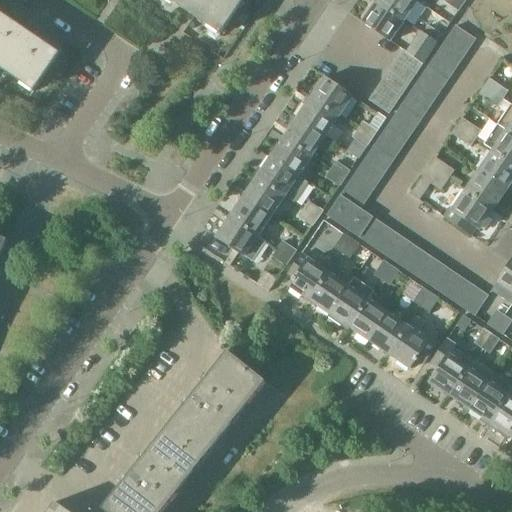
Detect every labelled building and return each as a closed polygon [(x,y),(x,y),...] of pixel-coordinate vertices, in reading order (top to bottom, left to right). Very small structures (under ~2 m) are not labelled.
[(167,0),(220,36),(244,0),(167,0)] [(415,0),(377,0),(376,2),(404,21),(417,1),(415,0)] [(459,11),(464,3),(458,0),(445,0),(445,1),(459,11)] [(362,22),(390,41),(404,21),(376,2),(362,22)] [(28,25),(24,30),(0,13),(0,69),(33,92),(59,54),(34,37),(37,32),(28,25)] [(429,26),(424,34),(437,43),(442,35),(429,26)] [(456,26),(449,36),(469,50),(476,40),(456,26)] [(420,32),(406,52),(423,64),(437,43),(424,34),(420,32)] [(449,36),(442,47),(462,60),(469,50),(449,36)] [(442,47),(436,56),(456,70),(462,60),(442,47)] [(423,64),(406,52),(403,50),(396,61),(416,74),(423,64)] [(436,56),(429,66),(449,80),(456,70),(436,56)] [(409,84),(416,74),(396,61),(389,71),(409,84)] [(449,80),(429,66),(422,76),(442,90),(449,80)] [(403,94),(409,84),(389,71),(383,80),(403,94)] [(422,76),(415,86),(435,100),(442,90),(422,76)] [(352,97),(324,78),(311,98),(339,117),(352,97)] [(508,92),(490,79),(484,87),(503,100),(508,92)] [(403,94),(383,80),(376,91),(396,104),(403,94)] [(415,86),(408,96),(429,110),(435,100),(415,86)] [(498,107),(503,100),(484,87),(479,94),(498,107)] [(389,114),(396,104),(376,91),(369,101),(389,114)] [(408,96),(402,106),(422,120),(429,110),(408,96)] [(339,117),(311,98),(297,118),(325,137),(339,117)] [(511,105),(498,126),(511,135),(511,105)] [(402,106),(395,115),(416,130),(422,120),(402,106)] [(395,115),(388,125),(409,140),(416,130),(395,115)] [(284,137),(312,156),(325,137),(297,118),(284,137)] [(481,131),(463,119),(458,126),(476,139),(481,131)] [(364,122),(358,130),(372,139),(380,128),(374,124),(372,127),(364,122)] [(388,125),(381,135),(402,150),(409,140),(388,125)] [(472,146),(476,139),(458,126),(453,134),(472,146)] [(493,151),(511,164),(511,135),(498,126),(485,145),(493,151)] [(372,139),(358,130),(353,138),(367,147),(372,139)] [(381,135),(375,145),(396,159),(402,150),(381,135)] [(270,157),(298,176),(312,156),(284,137),(270,157)] [(375,145),(368,155),(389,170),(396,159),(375,145)] [(508,190),(511,183),(511,164),(493,151),(479,171),(508,190)] [(368,155),(361,165),(382,180),(389,170),(368,155)] [(257,177),(285,196),(298,176),(270,157),(257,177)] [(456,170),(437,157),(431,167),(449,179),(456,170)] [(337,162),(331,170),(345,179),(350,171),(337,162)] [(361,165),(354,175),(375,190),(382,180),(361,165)] [(443,189),(449,179),(431,167),(424,177),(443,189)] [(340,186),(345,179),(331,170),(326,177),(340,186)] [(479,171),(466,191),(494,210),(508,190),(479,171)] [(375,190),(354,175),(348,185),(369,200),(375,190)] [(285,196),(257,177),(243,197),(271,216),(285,196)] [(420,201),(431,184),(423,179),(411,196),(420,201)] [(340,196),(361,210),(369,200),(348,185),(340,196)] [(332,198),(337,190),(333,188),(328,196),(332,198)] [(481,230),(494,210),(466,191),(453,209),(452,208),(445,218),(472,236),(478,227),(481,230)] [(373,219),(361,210),(340,196),(327,216),(360,238),(373,219)] [(230,217),(258,236),(271,216),(243,197),(230,217)] [(310,201),(304,209),(318,219),(324,210),(310,201)] [(312,227),(318,219),(304,209),(299,217),(312,227)] [(258,236),(230,217),(216,237),(244,256),(258,236)] [(383,225),(373,219),(360,238),(369,245),(383,225)] [(369,245),(379,251),(393,231),(383,225),(369,245)] [(402,238),(393,231),(379,251),(389,258),(402,238)] [(334,248),(342,253),(351,240),(343,234),(334,248)] [(389,258),(398,264),(411,244),(402,238),(389,258)] [(359,245),(351,240),(342,253),(350,259),(359,245)] [(282,241),(277,249),(291,258),(296,251),(282,241)] [(421,251),(411,244),(398,264),(408,271),(421,251)] [(272,256),(286,266),(291,258),(277,249),(272,256)] [(408,271),(417,277),(431,257),(421,251),(408,271)] [(289,287),(310,301),(335,264),(326,258),(320,266),(301,254),(288,274),(293,277),(292,280),(293,281),(289,287)] [(440,264),(431,257),(417,277),(427,283),(440,264)] [(511,260),(497,283),(511,293),(511,260)] [(374,275),(382,280),(391,267),(383,261),(374,275)] [(343,270),(335,264),(310,301),(329,314),(349,286),(338,278),(343,270)] [(427,283),(436,290),(450,270),(440,264),(427,283)] [(399,272),(391,267),(382,280),(390,286),(399,272)] [(459,276),(450,270),(436,290),(446,296),(459,276)] [(446,296),(455,303),(469,283),(459,276),(446,296)] [(354,278),(349,286),(329,314),(349,328),(369,299),(374,291),(354,278)] [(478,289),(469,283),(455,303),(465,309),(478,289)] [(414,302),(421,307),(431,294),(423,288),(414,302)] [(488,296),(478,289),(465,309),(475,316),(488,296)] [(439,299),(431,294),(421,307),(429,313),(439,299)] [(389,313),(369,299),(349,328),(369,341),(389,313)] [(487,324),(495,330),(505,315),(497,310),(487,324)] [(369,341),(389,355),(408,326),(389,313),(369,341)] [(511,320),(505,315),(495,330),(503,335),(511,321),(511,320)] [(415,317),(408,326),(389,355),(409,369),(415,360),(417,361),(417,360),(423,365),(436,345),(418,333),(424,324),(415,317)] [(474,343),(483,349),(492,335),(484,329),(474,343)] [(500,340),(492,335),(483,349),(490,354),(500,340)] [(429,382),(450,396),(475,360),(466,353),(460,362),(448,354),(454,345),(446,340),(431,363),(439,368),(429,382)] [(265,381),(227,352),(200,386),(201,387),(192,399),(190,398),(166,429),(205,458),(233,422),(230,420),(236,413),(238,415),(265,381)] [(450,396),(470,410),(489,382),(489,381),(495,373),(475,360),(450,396)] [(509,395),(489,382),(470,410),(490,423),(509,395)] [(511,389),(509,395),(490,423),(496,427),(494,430),(508,439),(509,436),(510,437),(511,433),(511,389)] [(205,458),(166,429),(138,464),(140,465),(130,477),(129,476),(103,509),(106,511),(161,511),(171,501),(168,499),(174,491),(177,493),(205,458)] [(70,511),(55,502),(48,511),(70,511)]
